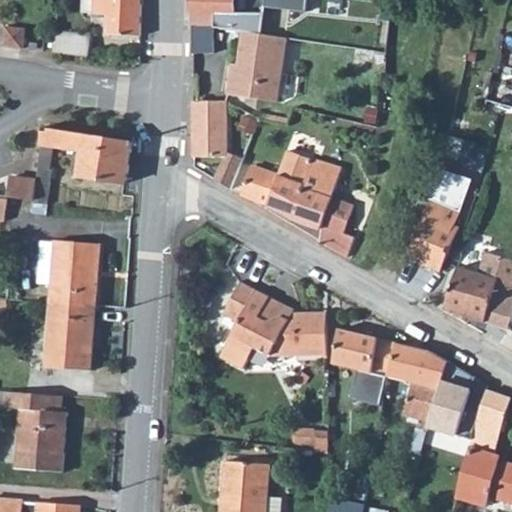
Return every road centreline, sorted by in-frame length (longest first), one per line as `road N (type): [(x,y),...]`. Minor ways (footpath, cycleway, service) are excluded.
road 1 (unclassified): [(162,181),(511,375)]
road 2 (secondary): [(162,181),(133,511)]
road 3 (residential): [(166,99),(0,72)]
